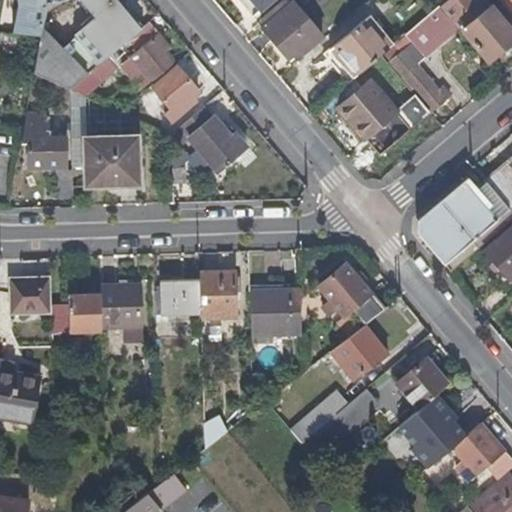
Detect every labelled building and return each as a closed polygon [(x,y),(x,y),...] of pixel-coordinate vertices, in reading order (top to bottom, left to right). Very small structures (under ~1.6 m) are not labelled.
[(130,39),(143,28),(134,16),(119,0),(82,0),(97,17),(81,29),(106,60),(130,39)] [(236,0),(252,17),(272,0),(236,0)] [(461,32),(489,8),(481,0),(436,0),(434,2),(461,32)] [(511,0),(503,0),(511,10),(511,0)] [(299,55),(320,37),(291,4),(261,30),(285,59),(295,51),(299,55)] [(487,63),(511,41),(511,35),(489,8),(461,32),(487,63)] [(448,97),(441,89),(437,93),(414,66),(423,59),(421,56),(454,29),(438,11),(383,56),(394,69),(431,112),(448,97)] [(380,56),(392,46),(369,20),(325,56),(347,84),(380,56)] [(141,51),(158,37),(148,24),(143,28),(130,39),(141,51)] [(88,74),(42,27),(37,48),(33,75),(43,79),(69,89),(88,74)] [(173,64),(163,50),(167,47),(158,37),(141,51),(132,58),(146,74),(152,81),(173,64)] [(289,64),(299,55),(295,51),(285,59),(289,64)] [(146,74),(132,58),(121,68),(134,84),(146,74)] [(96,81),(109,70),(103,62),(89,74),(96,81)] [(196,93),(177,68),(152,89),(170,109),(164,114),(170,122),(193,102),(190,99),(197,94),(196,93)] [(377,156),(428,114),(414,96),(393,113),(368,84),(337,109),(377,156)] [(133,131),(132,125),(131,118),(120,113),(111,110),(70,91),(69,91),(71,168),(82,168),(82,137),(132,136),(133,131)] [(187,138),(212,119),(203,107),(180,128),(187,138)] [(64,167),(64,138),(46,139),(45,114),(27,114),(23,139),(28,139),(28,168),(64,167)] [(213,172),(245,149),(234,134),(227,139),(221,131),(212,119),(187,138),(211,170),(213,172)] [(138,186),(136,136),(132,136),(82,137),(82,168),(82,187),(138,186)] [(511,160),(502,170),(511,182),(511,160)] [(183,185),(182,169),(171,170),(171,185),(183,185)] [(71,200),(70,170),(57,171),(57,200),(71,200)] [(511,182),(502,170),(485,183),(511,215),(511,182)] [(500,218),(477,190),(467,179),(440,202),(472,241),(500,218)] [(451,273),(511,220),(511,215),(485,183),(477,190),(500,218),(472,241),(444,265),(451,273)] [(444,265),(472,241),(440,202),(419,219),(418,234),(444,265)] [(511,276),(511,227),(484,252),(494,263),(499,269),(508,280),(511,276)] [(493,274),(499,269),(494,263),(488,268),(493,274)] [(371,296),(345,265),(318,287),(318,289),(328,300),(328,302),(323,307),(323,309),(326,313),(329,315),(336,310),(344,320),(349,316),(352,313),(371,296)] [(235,317),(234,273),(199,274),(199,284),(200,314),(200,315),(200,318),(235,317)] [(50,304),(49,280),(8,281),(9,317),(50,315),(50,304)] [(140,326),(139,286),(124,286),(124,282),(116,282),(116,286),(99,287),(99,296),(101,327),(140,326)] [(200,314),(199,284),(166,285),(166,292),(166,315),(182,315),(200,315),(200,314)] [(300,334),(299,292),(296,292),(281,292),(280,284),(249,285),(251,335),(296,334),(300,334)] [(296,292),(296,285),(295,284),(294,284),(280,284),(281,292),(296,292)] [(101,327),(99,296),(68,297),(68,303),(69,332),(100,330),(101,327)] [(363,326),(384,311),(371,296),(352,313),(363,326)] [(69,332),(68,303),(50,304),(50,315),(51,332),(69,332)] [(363,326),(352,313),(349,316),(360,329),(363,326)] [(360,329),(349,316),(344,320),(338,325),(339,326),(348,338),(360,329)] [(383,352),(363,326),(360,329),(348,338),(329,353),(351,379),(352,381),(354,381),(356,380),(386,356),(386,354),(383,352)] [(436,396),(447,386),(426,360),(398,384),(397,385),(397,387),(418,411),(436,396)] [(33,423),(40,378),(0,370),(0,418),(32,425),(33,423)] [(347,430),(377,405),(365,390),(345,408),(335,416),(347,430)] [(335,416),(345,408),(334,396),(291,432),(302,446),(335,416)] [(465,437),(454,425),(457,422),(436,396),(418,411),(392,434),(423,473),(451,449),(465,437)] [(496,482),(511,468),(511,461),(481,424),(465,437),(451,449),(463,464),(456,469),(457,471),(465,481),(467,482),(484,468),(496,482)] [(161,511),(185,492),(172,475),(154,489),(147,495),(161,511)] [(479,511),(488,511),(511,492),(511,478),(509,475),(498,484),(506,492),(501,496),(494,488),(474,504),(479,511)] [(426,511),(432,507),(440,500),(437,496),(419,476),(385,505),(390,511),(426,511)] [(506,492),(498,484),(494,488),(501,496),(506,492)] [(445,505),(456,496),(448,487),(437,496),(440,500),(445,505)] [(459,511),(464,508),(475,499),(466,487),(456,496),(445,505),(451,511),(459,511)] [(511,511),(511,492),(488,511),(511,511)] [(160,511),(161,511),(147,495),(124,511),(160,511)] [(0,511),(25,511),(27,501),(0,497),(0,511)] [(451,511),(445,505),(440,500),(432,507),(437,511),(451,511)]
